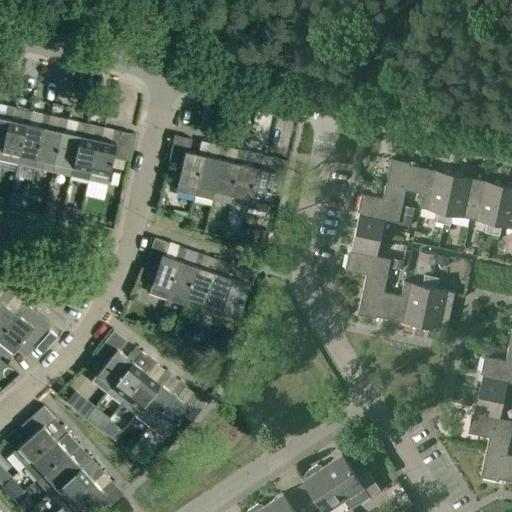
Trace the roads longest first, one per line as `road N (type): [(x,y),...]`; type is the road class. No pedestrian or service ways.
road 1 (residential): [(0,417),(101,313),(128,244),(168,73)]
road 2 (residential): [(368,397),(302,279),(331,108)]
road 3 (residential): [(195,511),(368,397)]
road 4 (unclassified): [(511,148),(331,108)]
road 5 (unclassified): [(168,73),(0,36)]
road 6 (unclassified): [(331,108),(168,73)]
road 7 (residential): [(438,511),(368,397)]
